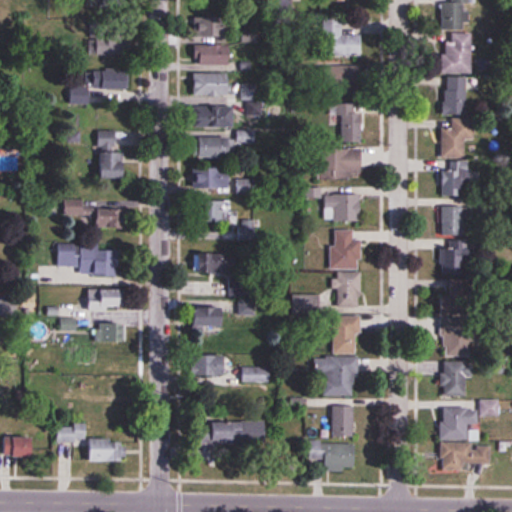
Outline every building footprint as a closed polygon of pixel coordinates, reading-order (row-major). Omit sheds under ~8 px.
[(127,0),(105,0),(107,9),(128,5),(127,0)] [(441,0),(442,29),(469,29),(468,0),(441,0)] [(199,16),(199,37),(232,37),(232,16),(199,16)] [(362,55),(362,34),(329,34),(329,55),(362,55)] [(472,73),(472,36),(443,36),(443,73),(472,73)] [(230,45),(195,45),(195,65),(230,65),(230,45)] [(132,89),(132,73),(96,73),(96,89),(132,89)] [(230,74),(194,74),(194,96),(230,96),(230,74)] [(467,77),(444,77),(444,114),(467,114),(467,77)] [(258,102),(248,105),(251,116),(261,113),(258,102)] [(235,127),(235,107),(192,107),(192,127),(235,127)] [(364,142),(364,115),(342,115),(342,142),(364,142)] [(442,158),(465,158),(465,139),(475,139),(475,128),(442,128),(442,158)] [(98,178),(123,178),(122,131),(97,131),(98,178)] [(235,158),(235,137),(195,137),(195,158),(235,158)] [(353,174),(363,174),(363,149),(334,149),(334,180),(353,180),(353,174)] [(440,195),(466,197),(468,164),(457,163),(456,169),(442,168),(440,195)] [(257,194),(257,178),(240,178),(240,168),(196,169),(196,190),(236,190),(236,194),(257,194)] [(326,195),(326,221),(362,221),(362,195),(326,195)] [(236,223),(236,201),(209,201),(209,223),(236,223)] [(442,235),(466,235),(466,207),(442,207),(442,235)] [(254,221),(242,222),(243,239),(256,238),(254,221)] [(361,231),(336,230),(334,311),(359,311),(361,231)] [(117,279),(119,248),(57,244),(55,266),(77,268),(76,276),(117,279)] [(463,276),(464,248),(442,247),(441,275),(463,276)] [(199,275),(226,275),(226,255),(199,254),(199,275)] [(469,281),(443,281),(443,315),(469,315),(469,281)] [(88,289),(88,309),(125,309),(125,289),(88,289)] [(195,308),(195,328),(228,328),(228,308),(195,308)] [(335,316),(335,355),(358,355),(358,334),(362,334),(362,316),(335,316)] [(443,357),(469,357),(469,322),(443,322),(443,357)] [(93,323),(93,342),(126,342),(126,323),(93,323)] [(96,347),(95,365),(124,366),(125,348),(96,347)] [(228,356),(197,356),(197,376),(228,376),(228,356)] [(324,397),(358,397),(359,358),(314,357),(314,377),(325,377),(324,397)] [(468,397),(468,363),(442,363),(442,397),(468,397)] [(272,383),(272,367),(241,367),(241,383),(272,383)] [(500,400),(482,400),(482,417),(500,417),(500,400)] [(355,437),(355,407),(332,407),(332,437),(355,437)] [(480,409),(442,409),(442,441),(442,470),(466,470),(466,464),(492,464),(492,443),(480,443),(480,409)] [(267,443),(267,422),(212,422),(212,443),(267,443)] [(88,438),(88,423),(57,423),(57,442),(89,442),(88,461),(126,461),(126,439),(88,438)] [(309,461),(326,461),(326,470),(357,471),(357,443),(310,441),(309,461)]
